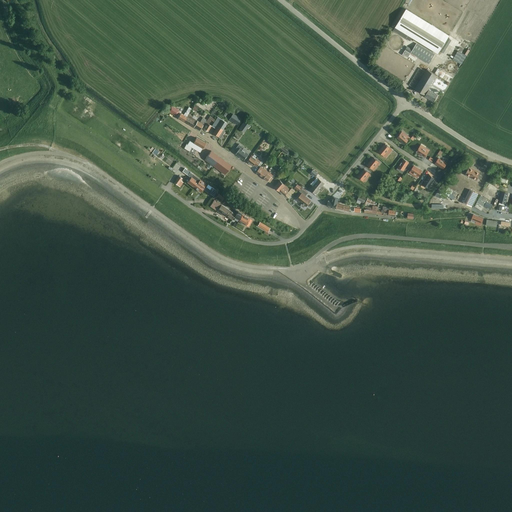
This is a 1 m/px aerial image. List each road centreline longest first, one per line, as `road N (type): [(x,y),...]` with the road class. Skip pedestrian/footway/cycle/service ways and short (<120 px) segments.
road 1 (unclassified): [(511,247),(359,235),(330,243),(309,263)]
road 2 (residential): [(306,226),(169,114)]
road 3 (unclassified): [(405,102),(279,0)]
road 4 (track): [(5,0),(44,89),(16,122),(0,123)]
road 5 (residential): [(293,238),(249,241),(164,187)]
road 6 (unclassified): [(405,102),(511,162)]
